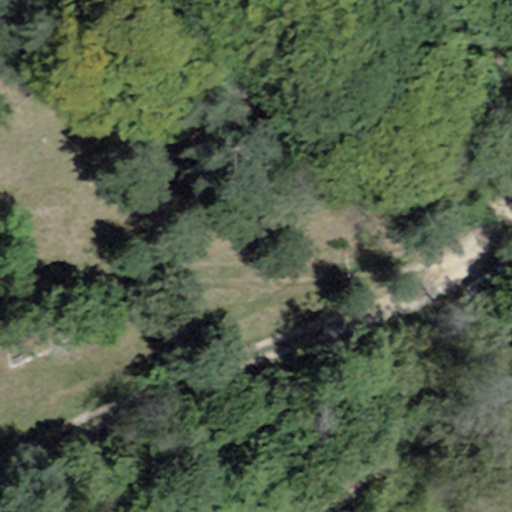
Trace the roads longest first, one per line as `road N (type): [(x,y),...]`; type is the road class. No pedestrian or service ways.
road 1 (track): [(511,194),(423,280),(0,480)]
road 2 (track): [(511,337),(465,403),(310,511)]
